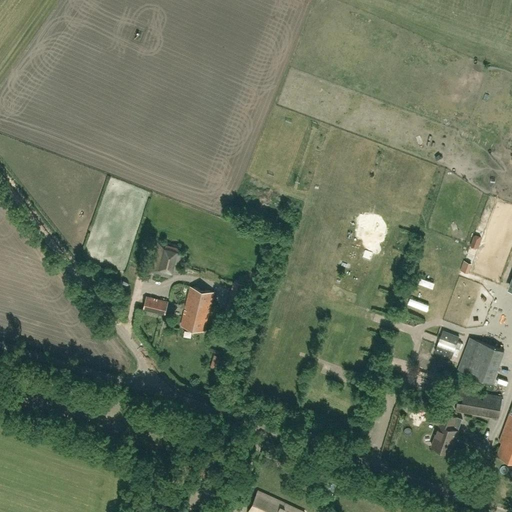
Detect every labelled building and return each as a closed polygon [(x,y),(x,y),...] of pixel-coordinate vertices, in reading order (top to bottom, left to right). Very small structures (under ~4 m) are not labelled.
[(182,274),(187,253),(177,251),(179,244),(154,238),(146,271),(170,278),(173,272),(182,274)] [(420,277),(418,283),(435,289),(437,283),(420,277)] [(235,312),(240,297),(243,299),(248,286),(237,282),(228,310),(235,312)] [(204,330),(214,291),(191,286),(181,325),(204,330)] [(165,315),(168,302),(147,296),(143,310),(165,315)] [(429,312),(432,306),(412,299),(410,305),(429,312)] [(438,344),(435,351),(451,358),(453,354),(457,355),(462,343),(458,341),(460,337),(443,330),(440,337),(439,341),(438,344)] [(505,350),(471,337),(458,370),(493,383),(505,350)] [(498,418),(502,396),(460,388),(456,410),(498,418)] [(511,407),(510,413),(509,413),(499,441),(501,442),(497,454),(511,459),(511,407)] [(439,424),(431,446),(449,453),(454,439),(455,439),(458,430),(451,428),(453,424),(456,417),(443,412),(443,413),(433,410),(430,421),(439,424)] [(197,474),(216,485),(222,475),(215,471),(214,472),(210,469),(210,470),(202,466),(197,474)] [(302,511),(259,491),(248,511),(302,511)]
